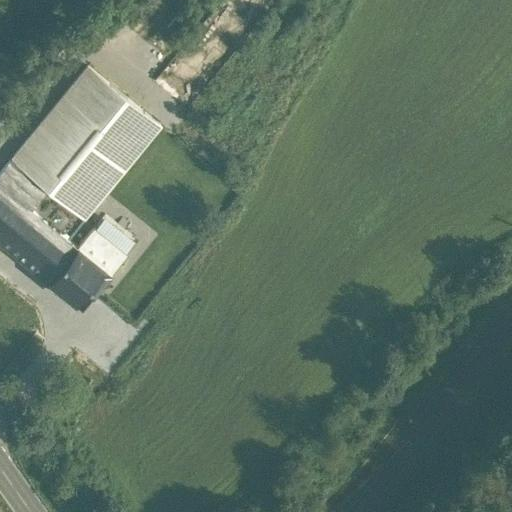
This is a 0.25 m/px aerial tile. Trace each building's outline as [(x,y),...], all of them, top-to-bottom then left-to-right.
[(87,65),(11,158),(83,218),(84,218),(160,125),(87,65)] [(83,218),(11,158),(0,171),(0,241),(2,243),(2,242),(49,281),(77,246),(67,238),(83,218)] [(125,254),(92,227),(77,246),(110,273),(125,254)] [(110,273),(77,246),(49,281),(76,303),(82,295),(86,289),(92,294),(110,273)] [(92,294),(86,289),(82,295),(87,300),(92,294)]
